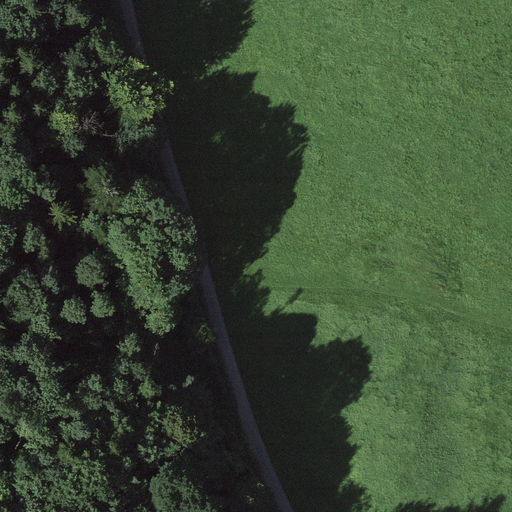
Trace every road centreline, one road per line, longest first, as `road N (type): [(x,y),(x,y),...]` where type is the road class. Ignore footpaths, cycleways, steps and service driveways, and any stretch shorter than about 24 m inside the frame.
road 1 (track): [(120,0),(199,273),(281,511)]
road 2 (track): [(199,273),(288,290),(390,295),(511,332)]
